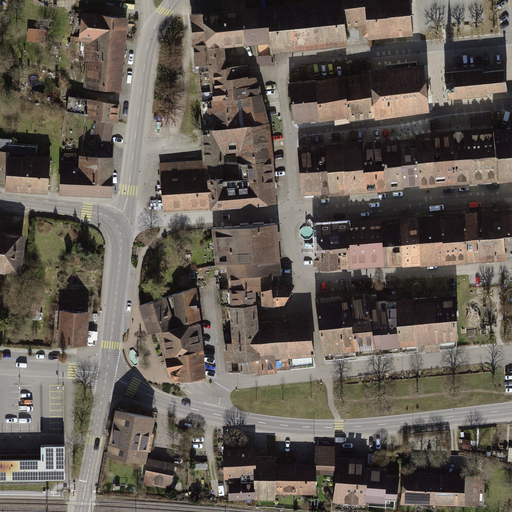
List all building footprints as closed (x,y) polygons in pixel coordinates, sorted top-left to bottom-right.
[(208,131),(273,123),(265,77),(256,78),(253,65),(234,69),(231,49),(278,43),(279,53),(355,44),(354,27),(375,25),(372,0),(321,0),(253,7),(252,0),(226,0),(228,11),(194,14),(206,131),(208,131)] [(421,36),(417,0),(372,0),(375,25),(376,40),(421,36)] [(136,17),(89,12),(86,40),(73,38),(71,60),(92,62),(89,89),(127,94),(136,17)] [(50,40),(49,27),(28,29),(29,42),(50,40)] [(365,76),(295,83),(299,125),(325,122),(325,126),(437,112),(431,66),(365,72),(365,76)] [(491,69),(453,73),(456,101),(493,98),(493,93),(511,91),(511,87),(510,72),(492,73),(491,69)] [(122,125),(125,104),(72,97),(70,115),(100,119),(96,140),(114,143),(117,124),(122,125)] [(511,125),(502,127),(506,181),(511,180),(511,125)] [(209,159),(162,163),(168,211),(283,203),(275,126),(208,131),(211,162),(243,159),(245,180),(211,182),(209,159)] [(422,137),(303,147),(307,198),(411,189),(412,187),(428,185),(428,188),(506,181),(502,127),(422,134),(422,137)] [(13,151),(0,150),(0,183),(11,183),(10,192),(54,193),(55,158),(14,157),(13,151)] [(83,163),(64,162),(63,197),(118,199),(119,158),(83,157),(83,163)] [(511,210),(485,212),(486,229),(482,229),(484,257),(507,255),(505,228),(511,227),(511,210)] [(467,213),(469,258),(484,257),(482,229),(486,229),(485,212),(467,213)] [(443,214),(445,259),(469,258),(467,213),(443,214)] [(420,216),(422,260),(445,259),(443,214),(420,216)] [(401,217),(403,261),(422,260),(420,216),(401,217)] [(381,263),(403,261),(401,217),(380,218),(381,263)] [(380,218),(348,220),(350,265),(381,263),(380,218)] [(348,220),(315,222),(317,267),(350,265),(348,220)] [(283,225),(219,229),(224,270),(233,270),(240,374),(314,368),(308,320),(265,323),(264,305),(262,292),(268,292),(270,305),(289,304),(298,296),(298,286),(279,286),(277,276),(285,275),(283,262),(288,261),(283,225)] [(34,235),(0,231),(0,274),(29,278),(34,235)] [(195,286),(140,301),(148,330),(203,314),(195,286)] [(374,294),(321,299),(330,354),(468,339),(461,296),(451,297),(451,295),(375,303),(374,294)] [(93,312),(64,311),(62,345),(91,346),(93,312)] [(197,323),(160,331),(166,355),(202,348),(197,323)] [(202,348),(166,355),(170,381),(205,375),(202,348)] [(160,416),(121,409),(113,454),(152,461),(160,416)] [(38,459),(0,459),(0,481),(66,481),(66,446),(41,446),(41,454),(41,459),(38,459)] [(260,449),(229,450),(230,477),(247,477),(247,479),(234,480),(235,500),(282,499),(282,495),(320,494),(320,477),(337,477),(343,448),(316,448),(317,465),(281,466),(280,456),(260,456),(260,449)] [(177,491),(182,465),(154,459),(149,485),(177,491)] [(346,459),(337,502),(372,502),(372,499),(406,500),(406,476),(392,475),(392,468),(372,468),(372,459),(346,459)] [(481,474),(409,472),(408,503),(480,506),(481,474)]
